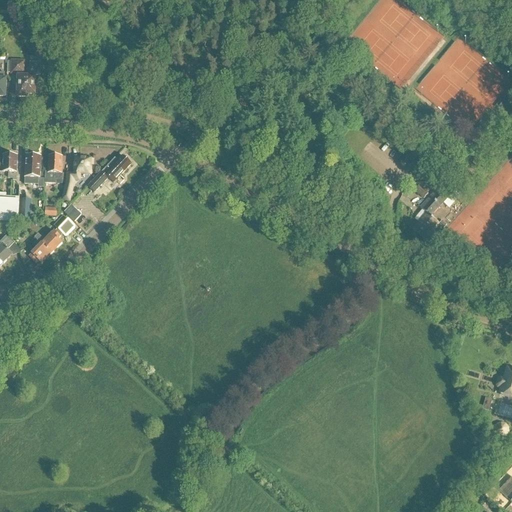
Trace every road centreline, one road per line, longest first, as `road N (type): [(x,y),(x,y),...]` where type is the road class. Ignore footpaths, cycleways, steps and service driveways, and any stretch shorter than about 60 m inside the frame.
road 1 (unclassified): [(511,327),(424,296),(178,154)]
road 2 (track): [(382,270),(354,305),(242,398),(179,511)]
road 3 (residential): [(178,154),(67,270),(0,295)]
road 4 (unclassified): [(178,154),(105,130),(0,125)]
road 5 (track): [(82,129),(32,0)]
